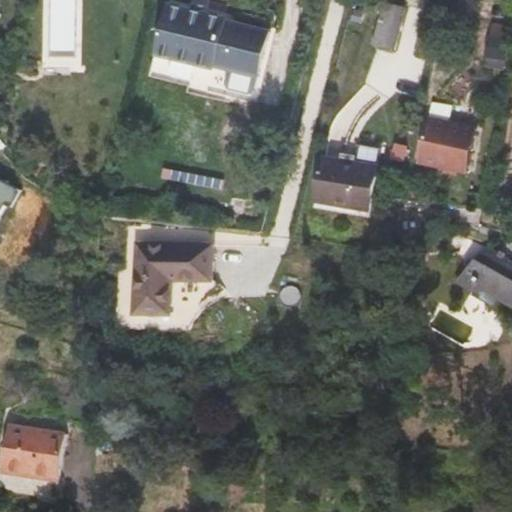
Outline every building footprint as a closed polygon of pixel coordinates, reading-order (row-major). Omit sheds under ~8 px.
[(385,2),(375,45),(397,50),(408,7),(385,2)] [(158,53),(217,67),(229,22),(229,19),(170,4),(158,53)] [(366,10),(353,7),(350,20),(364,24),(366,10)] [(229,22),(217,67),(212,88),(251,97),(267,31),(229,22)] [(510,39),(491,37),(487,56),(506,59),(510,39)] [(212,88),(217,67),(158,53),(153,73),(192,83),(190,89),(211,94),(212,88)] [(432,118),(422,162),(447,168),(446,172),(461,175),(464,164),(472,166),(479,129),(451,123),(454,106),(435,102),(432,118)] [(320,201),(375,210),(381,165),(327,157),(320,201)] [(0,216),(8,203),(14,206),(22,191),(16,188),(0,179),(0,216)] [(176,280),(215,280),(216,245),(142,243),(140,313),(175,313),(176,280)] [(511,257),(491,245),(460,281),(477,291),(476,294),(496,306),(501,298),(511,304),(511,257)] [(9,425),(5,463),(62,471),(67,433),(9,425)] [(60,481),(62,471),(5,463),(3,474),(60,481)]
